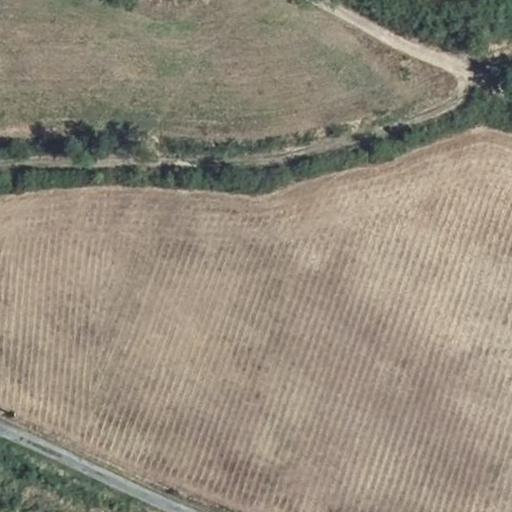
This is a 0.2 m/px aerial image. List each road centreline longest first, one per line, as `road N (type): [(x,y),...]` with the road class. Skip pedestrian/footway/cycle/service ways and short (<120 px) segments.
road 1 (track): [(0,175),(275,162),(393,135),(457,102),(473,76)]
road 2 (track): [(511,97),(332,0)]
road 3 (unclassified): [(183,511),(0,444)]
